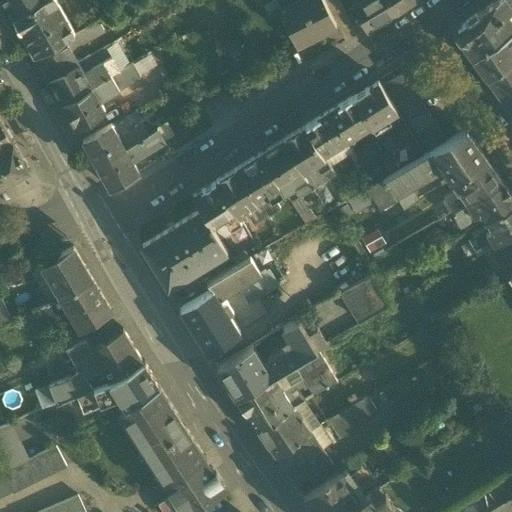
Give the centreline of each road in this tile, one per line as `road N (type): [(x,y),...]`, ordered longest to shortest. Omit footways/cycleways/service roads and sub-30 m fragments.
road 1 (residential): [(91,214),(130,206),(421,29)]
road 2 (secondary): [(282,511),(91,214)]
road 3 (secondary): [(91,214),(0,50)]
road 4 (residential): [(421,29),(511,158)]
